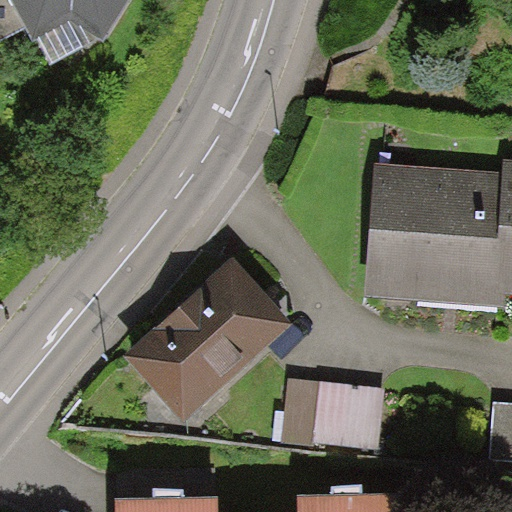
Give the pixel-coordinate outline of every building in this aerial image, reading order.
[(0,0),(0,49),(32,32),(14,0),(0,0)] [(22,0),(42,33),(70,18),(108,32),(128,0),(22,0)] [(511,179),(376,173),(370,291),(421,293),(422,281),(506,285),(507,272),(511,179)] [(237,267),(135,358),(182,410),(246,353),(236,342),(274,308),(237,267)] [(324,382),(293,380),(289,443),(320,445),(324,382)] [(354,384),(324,382),(320,445),(351,447),(354,384)] [(385,386),(354,384),(351,447),(381,449),(385,386)] [(511,401),(494,400),(489,460),(511,461),(511,401)] [(155,505),(119,506),(119,511),(405,511),(405,493),(365,494),(365,485),(333,486),(334,498),(302,498),(302,511),(220,511),(220,502),(189,502),(189,487),(154,488),(155,505)]
